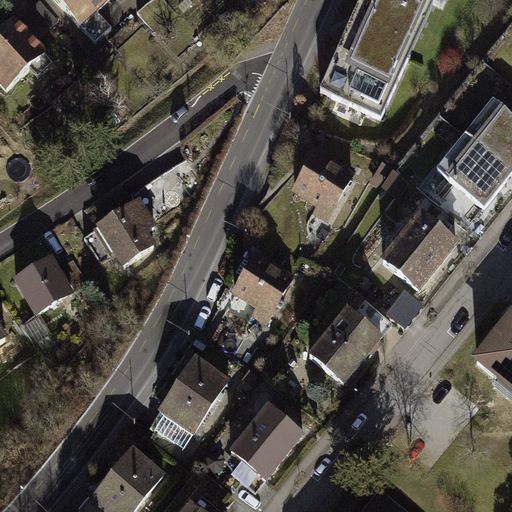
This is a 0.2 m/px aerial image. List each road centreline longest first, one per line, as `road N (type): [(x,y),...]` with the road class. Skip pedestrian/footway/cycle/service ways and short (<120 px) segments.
road 1 (residential): [(30,511),(91,444),(167,334),(286,90)]
road 2 (residential): [(286,90),(259,76),(0,252)]
road 3 (residential): [(511,255),(306,511)]
